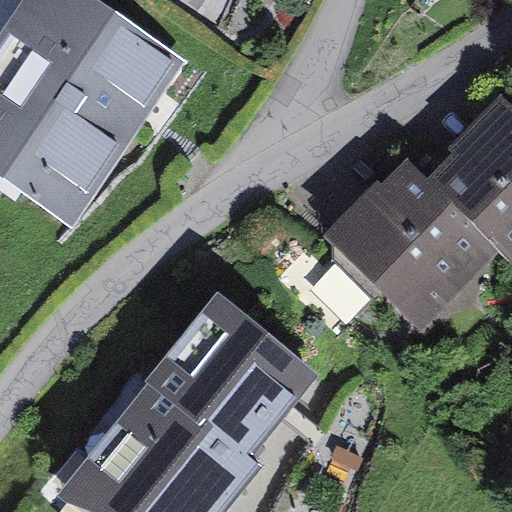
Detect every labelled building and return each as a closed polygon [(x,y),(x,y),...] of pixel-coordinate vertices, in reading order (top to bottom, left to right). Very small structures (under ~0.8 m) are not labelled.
[(174,65),(73,0),(37,0),(0,57),(0,176),(71,222),(174,65)] [(433,182),(496,241),(511,256),(511,118),(502,109),(433,182)] [(496,241),(433,182),(422,194),(407,179),(343,247),(421,320),(496,241)] [(150,400),(243,472),(309,386),(216,315),(150,400)] [(243,472),(150,400),(66,509),(70,511),(224,511),(251,478),(243,472)]
